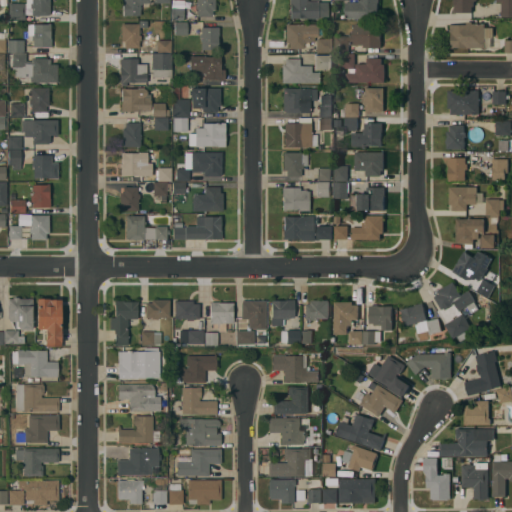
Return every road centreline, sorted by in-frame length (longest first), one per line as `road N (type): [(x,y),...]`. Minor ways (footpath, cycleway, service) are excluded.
road 1 (residential): [(88,0),(89,511)]
road 2 (residential): [(412,257),(390,268),(0,265)]
road 3 (residential): [(252,1),(253,267)]
road 4 (residential): [(415,2),(419,241),(412,257)]
road 5 (residential): [(245,382),(245,511)]
